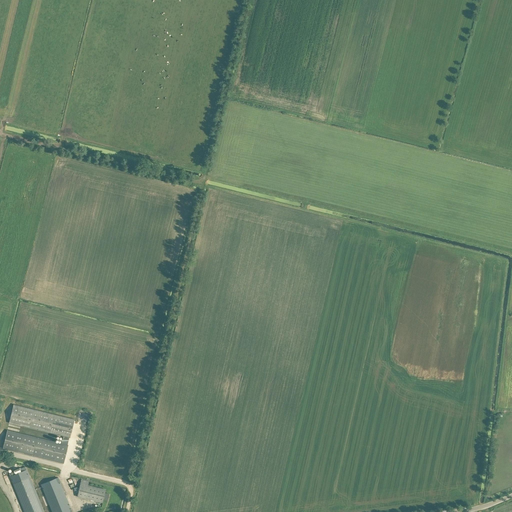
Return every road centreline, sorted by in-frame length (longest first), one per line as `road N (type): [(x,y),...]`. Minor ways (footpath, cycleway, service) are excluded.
road 1 (track): [(124,511),(202,183)]
road 2 (track): [(202,183),(0,131)]
road 3 (track): [(202,183),(246,0)]
